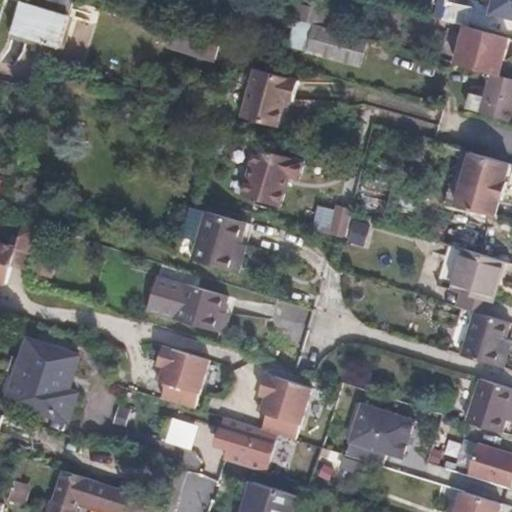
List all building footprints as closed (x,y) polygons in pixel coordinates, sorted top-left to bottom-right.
[(74,3),(62,0),(23,0),(12,37),(61,51),(74,3)] [(511,0),(496,0),(493,17),(511,20),(511,0)] [(368,41),(296,21),(289,47),(359,68),(368,41)] [(509,39),(465,27),(454,65),(492,75),(498,77),(509,39)] [(216,45),(168,31),(164,45),(212,59),(216,45)] [(297,83),(252,69),(237,118),(276,130),(283,104),(292,106),(297,83)] [(510,120),(511,113),(511,80),(498,77),(492,75),(486,97),(470,93),(466,110),(510,120)] [(304,161),(254,146),(242,195),(279,207),(290,171),(301,174),(304,161)] [(505,183),(509,165),(458,150),(443,205),(494,219),(499,202),(505,203),(510,184),(505,183)] [(242,222),(186,205),(177,236),(192,240),(188,259),(228,270),(242,222)] [(330,236),(345,241),(351,217),(352,211),(337,207),(330,236)] [(30,261),(40,227),(24,222),(16,249),(0,244),(0,279),(7,282),(14,256),(30,261)] [(491,304),(504,262),(446,245),(436,286),(491,304)] [(224,298),(180,284),(169,319),(214,333),(224,298)] [(499,365),(511,324),(475,313),(462,354),(499,365)] [(80,356),(29,339),(23,360),(14,357),(0,397),(0,399),(73,422),(81,394),(69,390),(80,356)] [(169,384),(164,399),(197,410),(213,362),(167,347),(161,365),(168,368),(164,383),(169,384)] [(498,367),(499,365),(462,354),(461,356),(498,367)] [(261,430),(280,437),(288,439),(295,441),(311,390),(265,376),(259,396),(267,399),(262,415),(266,416),(261,430)] [(473,399),(509,410),(511,400),(511,390),(480,381),(473,399)] [(501,435),(509,410),(473,399),(465,424),(501,435)] [(389,443),(412,450),(419,428),(369,411),(351,459),(387,471),(391,464),(383,462),(389,443)] [(199,426),(173,418),(165,441),(191,450),(199,426)] [(231,450),(227,465),(266,477),(280,437),(261,430),(228,420),(219,446),(231,450)] [(412,450),(389,443),(383,462),(391,464),(407,469),(412,450)] [(511,453),(484,445),(473,478),(511,490),(511,453)] [(11,501),(37,509),(49,466),(23,458),(14,490),(11,501)] [(105,511),(121,511),(128,492),(67,472),(56,505),(76,511),(79,503),(105,511)] [(254,482),(245,511),(291,511),(297,495),(254,482)] [(500,511),(502,506),(463,494),(457,511),(500,511)]
